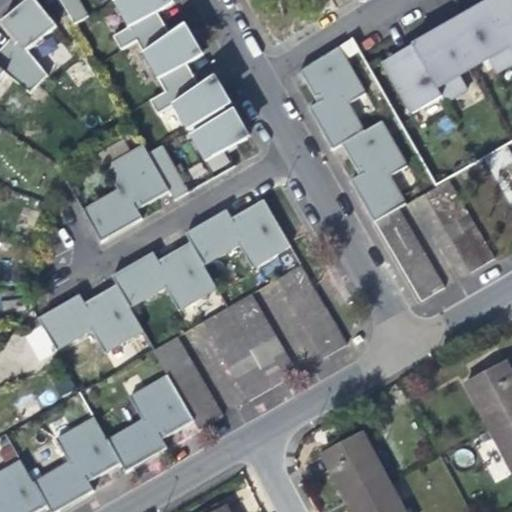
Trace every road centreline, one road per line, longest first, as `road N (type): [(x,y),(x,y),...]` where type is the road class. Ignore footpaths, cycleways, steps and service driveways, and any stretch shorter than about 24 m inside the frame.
road 1 (residential): [(411,346),(255,79)]
road 2 (residential): [(249,438),(411,346)]
road 3 (residential): [(389,0),(255,79)]
road 4 (residential): [(119,511),(249,438)]
